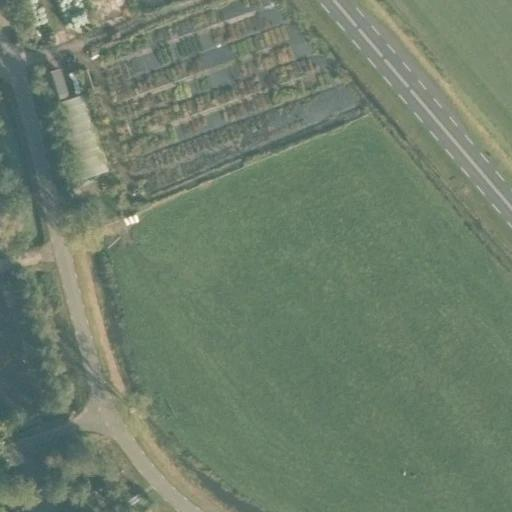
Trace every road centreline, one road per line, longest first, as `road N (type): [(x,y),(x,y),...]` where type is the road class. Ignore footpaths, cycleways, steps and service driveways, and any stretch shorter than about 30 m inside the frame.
road 1 (unclassified): [(108,412),(0,11)]
road 2 (primary): [(511,207),(333,0)]
road 3 (track): [(15,67),(201,0)]
road 4 (unclassified): [(192,511),(147,468),(108,412)]
